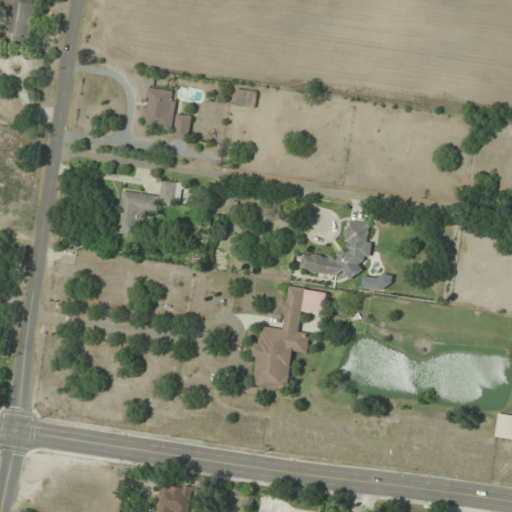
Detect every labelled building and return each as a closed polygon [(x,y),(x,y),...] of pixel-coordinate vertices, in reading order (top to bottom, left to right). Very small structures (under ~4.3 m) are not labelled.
[(0,0),(0,6),(11,7),(6,45),(24,47),(25,37),(32,38),(36,0),(0,0)] [(189,141),(192,116),(174,114),(177,92),(149,88),(143,128),(174,132),(173,139),(189,141)] [(236,107),(256,107),(256,91),(236,91),(236,107)] [(159,203),(177,205),(179,184),(162,182),(161,197),(122,193),(117,234),(141,237),(143,214),(157,216),(159,203)] [(301,270),(361,279),(365,255),(371,256),(373,244),(368,243),(371,224),(349,221),(345,250),(339,249),(337,259),(303,254),(301,270)] [(263,327),(261,344),(254,344),(253,357),(258,358),(255,386),(290,389),(294,352),(309,353),(311,334),(301,333),(306,288),(288,286),(284,329),(263,327)] [(497,438),(511,438),(511,415),(498,415),(497,438)] [(158,511),(189,511),(193,488),(161,484),(158,511)]
